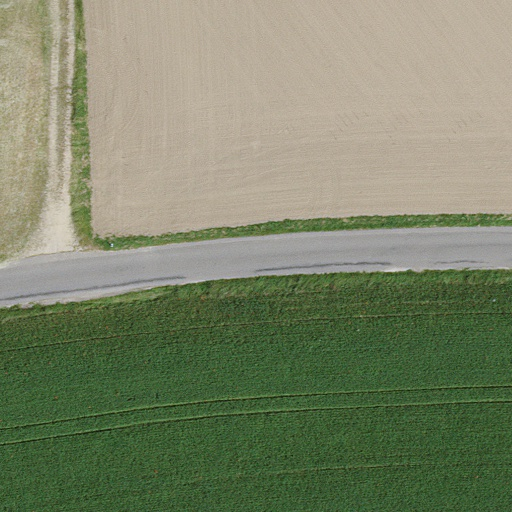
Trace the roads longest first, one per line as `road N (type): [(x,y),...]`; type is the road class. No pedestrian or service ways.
road 1 (unclassified): [(0,294),(316,260),(511,257)]
road 2 (track): [(41,287),(58,66),(55,0)]
